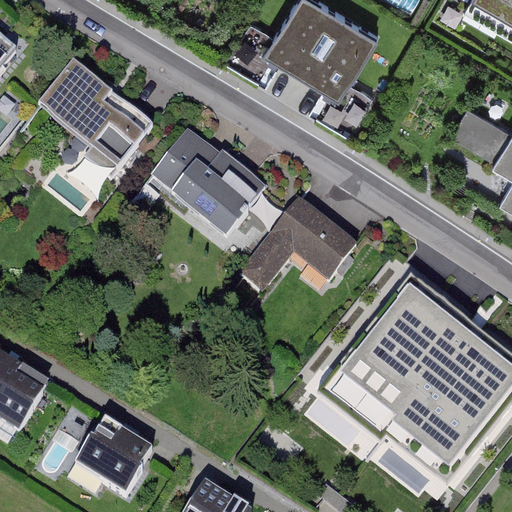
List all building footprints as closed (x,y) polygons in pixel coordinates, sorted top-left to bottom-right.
[(303,0),(266,59),(304,82),(343,19),(313,0),(303,0)] [(511,0),(474,0),(466,16),(511,42),(511,0)] [(304,82),(340,105),(380,41),(343,19),(304,82)] [(0,76),(17,55),(0,41),(0,76)] [(155,128),(75,69),(35,121),(116,181),(155,128)] [(353,133),(374,97),(359,88),(345,112),(342,111),(335,123),(353,133)] [(510,130),(469,106),(451,138),(492,162),(510,130)] [(511,132),(492,167),(511,178),(511,181),(499,204),(511,210),(511,132)] [(268,196),(187,136),(144,194),(225,253),(268,196)] [(361,252),(298,205),(239,283),(266,303),(295,266),(331,293),(361,252)] [(511,414),(511,359),(407,274),(305,399),(438,506),(511,414)] [(0,396),(20,365),(0,353),(0,396)] [(47,383),(20,365),(0,396),(0,415),(19,427),(47,383)] [(152,449),(102,418),(73,463),(124,495),(152,449)] [(249,511),(203,483),(184,511),(249,511)]
